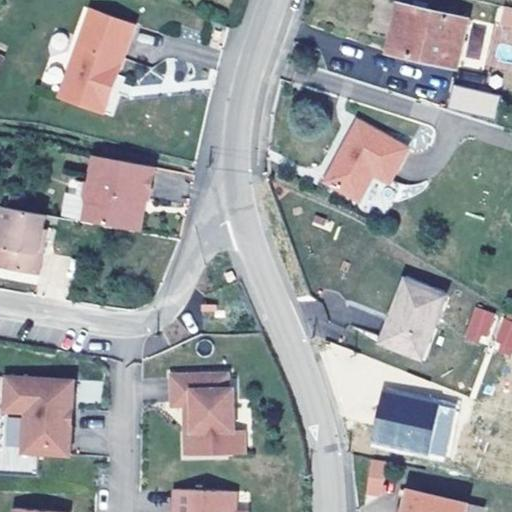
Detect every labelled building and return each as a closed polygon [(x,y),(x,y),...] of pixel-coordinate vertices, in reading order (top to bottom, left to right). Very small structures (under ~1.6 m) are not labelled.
[(467,19),(398,3),(387,51),(456,66),(467,19)] [(138,26),(94,7),(82,34),(126,53),(138,26)] [(511,29),(501,27),(498,39),(511,42),(511,29)] [(126,53),(82,34),(57,92),(108,114),(124,77),(117,74),(126,53)] [(494,120),(500,95),(452,84),(446,109),(494,120)] [(411,145),(363,120),(331,178),(364,196),(378,169),(394,178),(411,145)] [(90,185),(85,184),(84,198),(87,202),(84,222),(140,232),(142,215),(138,209),(140,199),(145,200),(149,200),(153,172),(154,168),(104,160),(93,158),(90,185)] [(46,215),(5,208),(0,229),(0,267),(40,276),(48,235),(43,234),(46,215)] [(234,270),(226,273),(230,281),(237,278),(234,270)] [(446,293),(407,278),(391,321),(384,340),(423,355),(446,293)] [(511,318),(505,316),(494,350),(511,356),(511,354),(511,318)] [(499,322),(489,317),(483,331),(494,335),(499,322)] [(391,321),(385,319),(377,337),(384,340),(391,321)] [(186,401),(194,401),(195,426),(188,426),(187,426),(188,451),(231,449),(230,425),(238,425),(236,383),(231,383),(230,368),(172,371),(174,402),(186,401)] [(9,375),(7,401),(28,402),(27,411),(26,451),(72,453),(74,453),(74,446),(75,423),(69,424),(71,407),(75,408),(76,378),(9,375)] [(457,405),(384,391),(373,445),(446,460),(457,405)] [(28,402),(7,401),(6,409),(27,411),(28,402)] [(194,401),(186,401),(188,426),(195,426),(194,401)] [(238,425),(230,425),(231,449),(249,447),(248,425),(238,425)] [(384,495),(382,459),(366,460),(367,496),(384,495)] [(176,511),(232,511),(233,505),(233,485),(177,484),(176,511)] [(467,511),(469,504),(409,490),(403,511),(467,511)]
